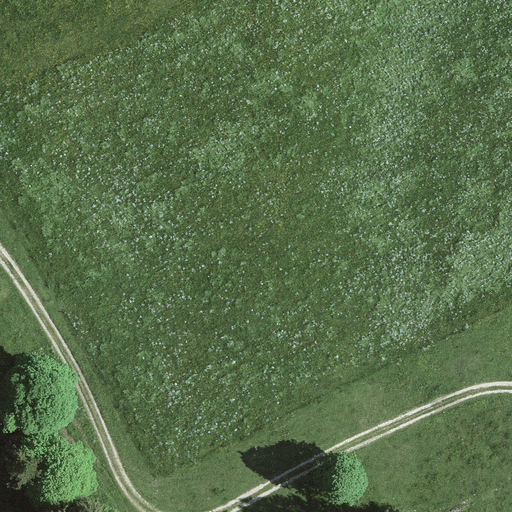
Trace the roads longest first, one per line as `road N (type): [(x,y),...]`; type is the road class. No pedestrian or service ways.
road 1 (track): [(0,238),(62,334),(122,482),(165,511)]
road 2 (track): [(224,511),(456,398),(511,390)]
